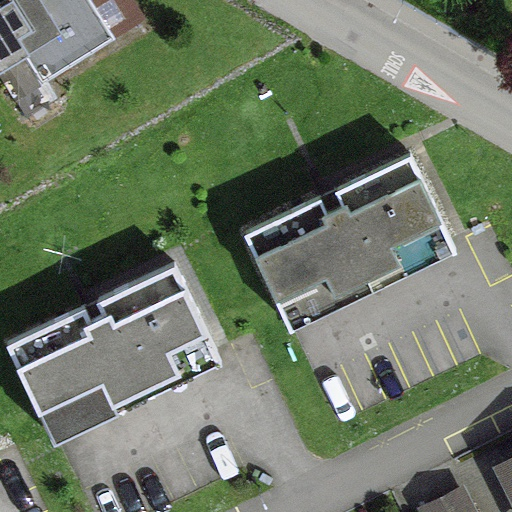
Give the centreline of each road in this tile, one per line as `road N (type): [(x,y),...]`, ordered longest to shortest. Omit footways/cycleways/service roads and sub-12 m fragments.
road 1 (residential): [(291,511),(511,398)]
road 2 (residential): [(313,0),(511,115)]
